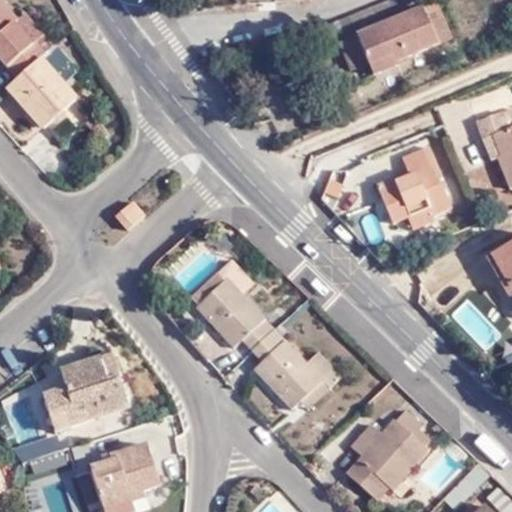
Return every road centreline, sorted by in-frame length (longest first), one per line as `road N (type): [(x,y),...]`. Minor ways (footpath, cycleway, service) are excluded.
road 1 (tertiary): [(241,164),(511,437)]
road 2 (residential): [(103,269),(241,164)]
road 3 (residential): [(191,114),(68,226)]
road 4 (residential): [(201,398),(320,511)]
road 5 (residential): [(103,269),(201,398)]
road 6 (tertiary): [(96,0),(191,114)]
road 7 (residential): [(0,333),(51,292),(103,269)]
